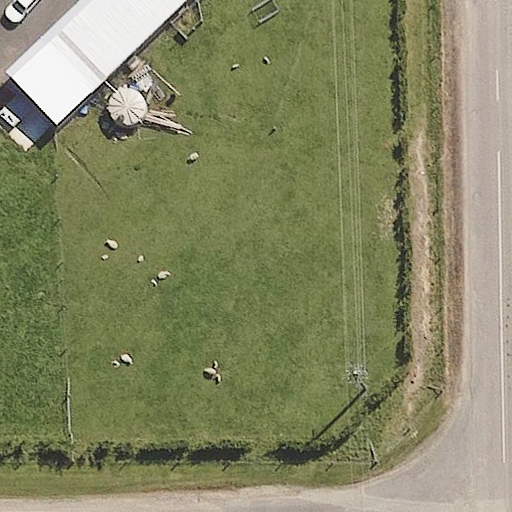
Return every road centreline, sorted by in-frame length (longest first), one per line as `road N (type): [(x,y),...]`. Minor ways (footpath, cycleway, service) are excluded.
road 1 (unclassified): [(492,0),(504,493)]
road 2 (residential): [(215,511),(504,493)]
